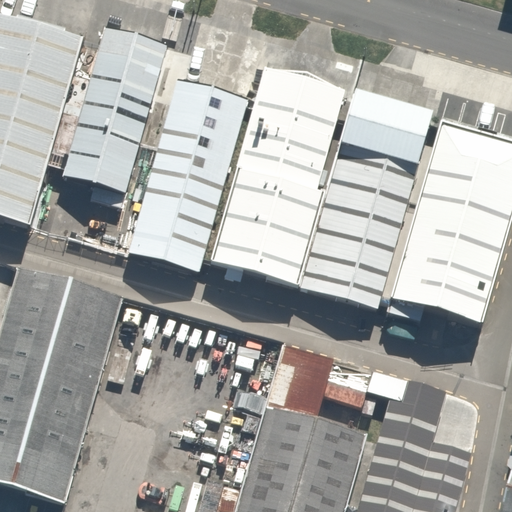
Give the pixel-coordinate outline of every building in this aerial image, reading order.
[(0,26),(0,216),(52,41),(0,26)] [(35,177),(97,195),(140,50),(78,32),(35,177)] [(328,94),(235,66),(222,109),(177,261),(270,289),(312,146),(328,94)] [(222,109),(147,86),(97,256),(171,278),(177,261),(222,109)] [(403,120),(332,99),(319,141),(391,162),(403,120)] [(502,148),(411,121),(359,296),(450,323),(502,148)] [(312,146),(270,289),(346,311),(388,169),(312,146)] [(93,303),(0,276),(0,499),(32,508),(93,303)] [(419,404),(358,386),(341,443),(320,511),(386,511),(405,448),(419,404)] [(320,511),(341,443),(231,411),(200,511),(320,511)] [(405,448),(386,511),(424,511),(440,458),(405,448)]
